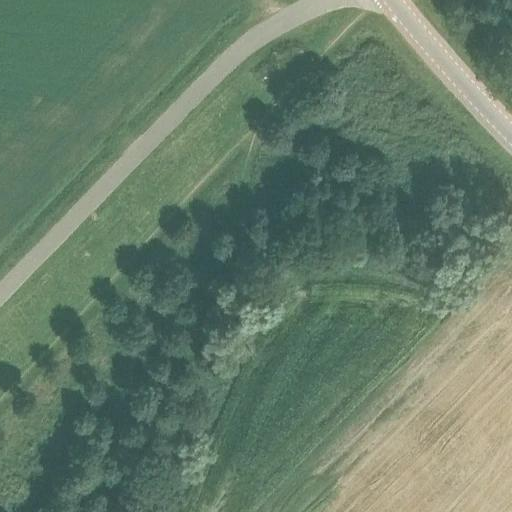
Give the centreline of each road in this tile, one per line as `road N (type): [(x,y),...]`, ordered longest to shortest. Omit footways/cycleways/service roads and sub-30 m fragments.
road 1 (unclassified): [(0,290),(246,40),(331,0)]
road 2 (tertiary): [(511,131),(392,0)]
